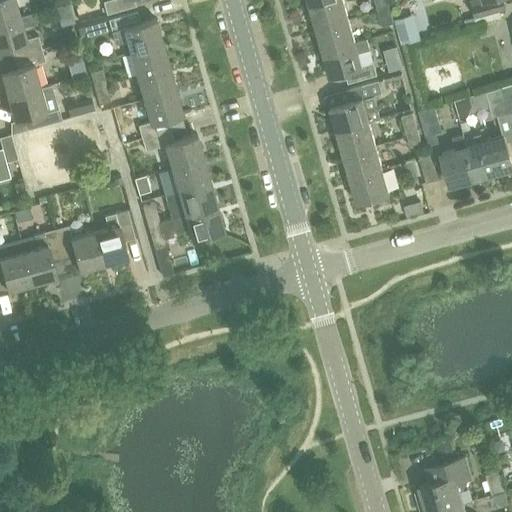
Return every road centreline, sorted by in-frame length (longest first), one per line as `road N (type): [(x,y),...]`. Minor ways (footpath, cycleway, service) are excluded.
road 1 (residential): [(0,360),(313,275)]
road 2 (tertiary): [(313,275),(235,0)]
road 3 (tertiary): [(378,511),(313,275)]
road 4 (residential): [(313,275),(511,218)]
